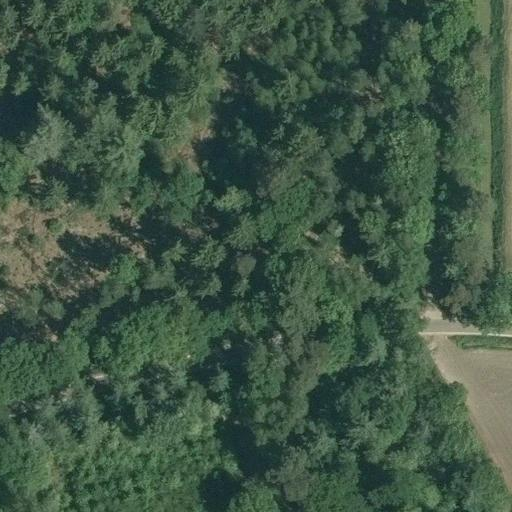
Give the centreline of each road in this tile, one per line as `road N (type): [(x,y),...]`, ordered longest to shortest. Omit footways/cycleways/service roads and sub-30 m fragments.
road 1 (unclassified): [(0,414),(301,338),(411,323),(511,328)]
road 2 (track): [(433,322),(429,0)]
road 3 (track): [(315,336),(416,511)]
